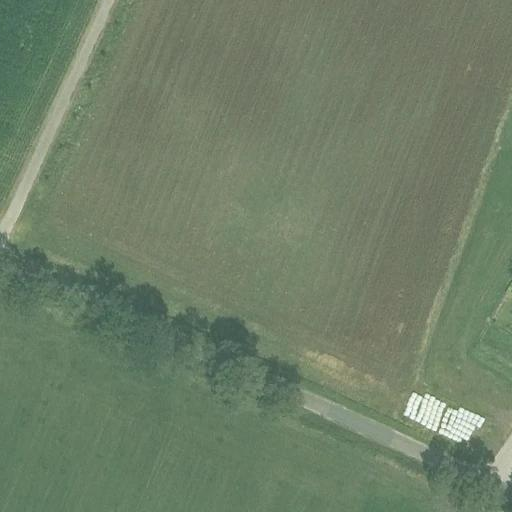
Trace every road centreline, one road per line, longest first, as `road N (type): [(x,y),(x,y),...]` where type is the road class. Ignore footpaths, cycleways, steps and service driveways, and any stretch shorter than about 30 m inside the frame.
road 1 (unclassified): [(511,491),(0,260)]
road 2 (unclassified): [(0,239),(110,0)]
